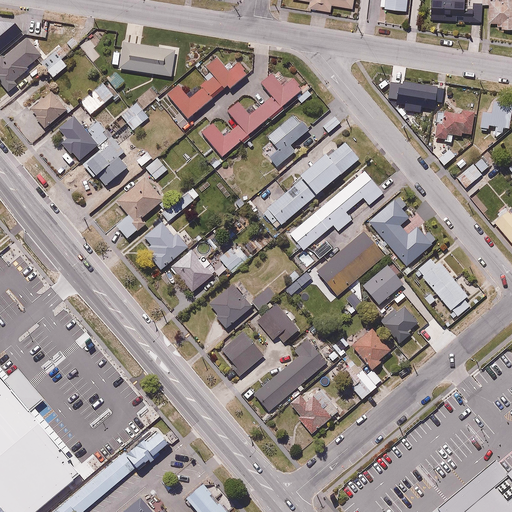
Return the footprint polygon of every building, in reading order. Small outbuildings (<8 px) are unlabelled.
[(309,0),(308,6),(331,9),(332,3),(354,6),(355,0),(309,0)] [(380,0),(380,6),(408,8),(408,0),(380,0)] [(465,0),(431,0),(431,17),(483,20),(484,5),(465,4),(465,0)] [(499,0),(490,0),(490,20),(497,20),(497,26),(511,26),(511,0),(501,0),(502,0),(499,0)] [(0,50),(22,32),(10,18),(0,26),(0,50)] [(91,36),(85,28),(66,41),(71,49),(91,36)] [(27,38),(0,60),(0,81),(8,92),(18,84),(16,81),(30,69),(28,67),(42,56),(27,38)] [(90,39),(82,45),(95,61),(102,56),(90,39)] [(170,77),(174,50),(123,42),(119,70),(170,77)] [(64,54),(59,47),(48,56),(41,62),(48,69),(64,54)] [(170,100),(188,120),(244,73),(236,63),(227,71),(218,60),(206,70),(213,78),(188,99),(181,91),(170,100)] [(114,69),(106,75),(117,89),(124,83),(114,69)] [(223,158),(301,91),(292,81),(284,88),(273,76),(263,85),(273,96),(250,116),(240,104),(229,113),(240,125),(226,137),(215,125),(203,135),(223,158)] [(115,102),(120,98),(105,80),(80,102),(91,114),(111,97),(115,102)] [(400,98),(399,103),(410,105),(408,114),(415,115),(417,106),(434,109),(435,104),(442,105),(444,90),(396,83),(394,97),(400,98)] [(26,108),(44,128),(65,110),(68,113),(74,108),(63,95),(59,99),(47,85),(40,90),(43,93),(26,108)] [(137,101),(116,118),(129,133),(149,116),(137,101)] [(488,129),(488,125),(493,125),(493,133),(503,134),(503,126),(510,126),(511,103),(492,102),(491,112),(478,111),(477,129),(488,129)] [(473,134),(476,107),(456,105),(455,111),(437,109),(434,139),(447,140),(448,134),(464,136),(464,133),(473,134)] [(90,120),(80,108),(52,132),(55,135),(78,162),(100,143),(84,125),(90,120)] [(267,156),(275,167),(295,150),(291,144),(309,129),(294,111),(266,135),(277,148),(267,156)] [(341,123),(332,114),(322,124),(331,133),(341,123)] [(118,155),(124,150),(112,136),(82,162),(104,188),(128,167),(118,155)] [(325,152),(300,174),(303,178),(262,214),(276,230),(359,158),(345,142),(329,156),(325,152)] [(151,156),(146,151),(136,161),(141,166),(151,156)] [(213,171),(199,154),(179,170),(193,187),(213,171)] [(223,162),(215,154),(208,161),(215,169),(223,162)] [(169,169),(158,155),(145,166),(156,180),(169,169)] [(489,168),(481,158),(457,178),(465,188),(489,168)] [(385,192),(365,168),(288,232),(303,251),(293,259),(304,273),(335,247),(324,234),(333,227),(338,233),(354,219),(348,211),(363,198),(369,205),(385,192)] [(166,197),(147,173),(115,198),(128,214),(115,224),(127,239),(147,223),(142,216),(166,197)] [(172,220),(202,195),(196,188),(166,213),(172,220)] [(400,194),(368,221),(406,266),(438,240),(423,223),(408,235),(400,225),(410,217),(402,208),(408,203),(400,194)] [(511,206),(494,220),(511,244),(511,206)] [(161,269),(189,246),(181,237),(184,234),(174,222),(169,226),(162,218),(136,240),(161,269)] [(388,257),(366,230),(318,269),(339,296),(388,257)] [(193,292),(214,273),(207,265),(211,262),(207,257),(214,250),(202,237),(162,273),(173,285),(180,278),(193,292)] [(233,247),(219,258),(232,274),(246,263),(233,247)] [(457,317),(471,305),(465,299),(469,295),(434,254),(416,269),(457,317)] [(3,260),(0,262),(0,306),(11,297),(5,290),(18,278),(3,260)] [(405,283),(389,263),(363,285),(379,304),(405,283)] [(307,272),(286,289),(291,295),(312,278),(307,272)] [(226,329),(252,306),(231,282),(208,302),(218,313),(215,316),(226,329)] [(277,295),(269,285),(252,300),(260,309),(277,295)] [(363,304),(353,293),(346,299),(356,310),(363,304)] [(23,341),(56,313),(41,295),(13,319),(17,323),(12,328),(23,341)] [(299,329),(275,303),(255,321),(272,340),(277,335),(284,342),(299,329)] [(395,307),(380,320),(400,344),(411,334),(408,330),(419,322),(412,313),(417,309),(413,304),(408,308),(404,304),(397,310),(395,307)] [(258,333),(248,323),(222,349),(236,363),(231,369),(240,378),(264,353),(251,341),(258,333)] [(373,324),(350,341),(371,368),(381,360),(379,358),(391,349),(373,324)] [(81,350),(66,332),(38,355),(58,380),(71,369),(66,363),(81,350)] [(268,412),(328,362),(308,337),(295,348),(301,356),(254,395),(268,412)] [(349,345),(343,337),(332,346),(341,356),(346,352),(343,349),(349,345)] [(334,349),(328,355),(333,361),(339,355),(334,349)] [(362,400),(382,381),(371,369),(367,373),(349,355),(333,371),(362,400)] [(0,511),(38,511),(80,477),(85,481),(95,472),(87,462),(84,465),(36,408),(45,400),(31,384),(19,369),(8,377),(0,366),(0,511)] [(107,392),(88,369),(69,384),(88,408),(107,392)] [(55,380),(49,373),(42,379),(49,386),(55,380)] [(312,434),(340,409),(321,387),(307,400),(300,393),(289,403),(301,416),(298,418),(312,434)] [(150,418),(132,398),(128,393),(103,415),(110,424),(115,419),(130,436),(150,418)] [(83,412),(78,404),(68,411),(74,419),(83,412)] [(83,511),(167,444),(156,430),(57,510),(58,511),(73,511),(74,511),(83,511)] [(107,462),(130,443),(119,430),(96,449),(107,462)] [(433,511),(511,511),(511,471),(508,475),(496,460),(433,511)] [(226,511),(204,484),(187,499),(198,511),(226,511)] [(162,511),(153,511),(141,498),(124,511),(163,511),(162,511)]
